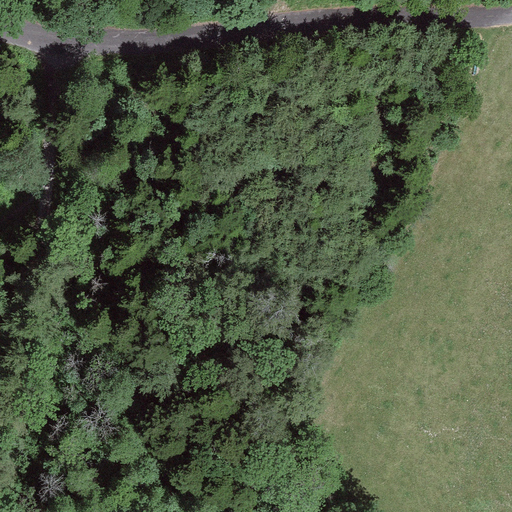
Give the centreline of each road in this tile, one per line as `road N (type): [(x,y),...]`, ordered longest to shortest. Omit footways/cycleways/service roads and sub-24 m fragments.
road 1 (unclassified): [(511,17),(45,35),(0,24)]
road 2 (track): [(0,425),(45,186),(45,35)]
